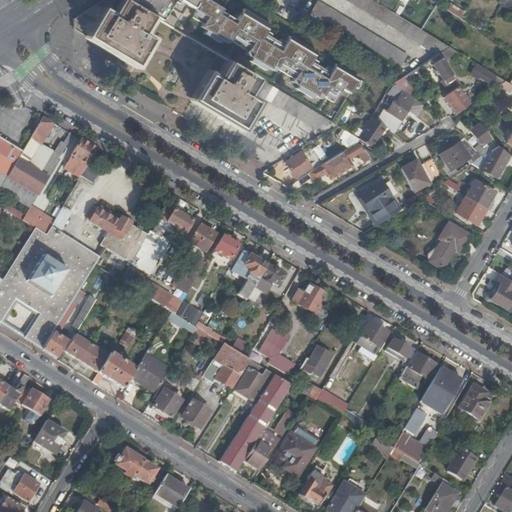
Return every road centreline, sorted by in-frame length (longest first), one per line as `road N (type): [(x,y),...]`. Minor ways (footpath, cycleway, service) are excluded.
road 1 (secondary): [(0,51),(39,91),(511,375)]
road 2 (secondary): [(288,215),(68,81),(23,29)]
road 3 (residential): [(268,511),(109,410)]
road 4 (residential): [(452,127),(288,215)]
road 5 (secondary): [(447,310),(288,215)]
road 6 (residential): [(109,410),(0,342)]
road 7 (unclassified): [(511,204),(447,310)]
